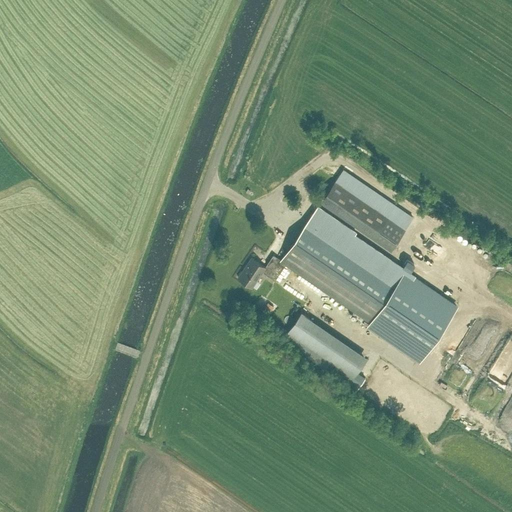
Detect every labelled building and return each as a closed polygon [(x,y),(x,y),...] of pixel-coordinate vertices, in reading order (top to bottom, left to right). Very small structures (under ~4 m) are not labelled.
[(405,228),(388,216),(335,180),(321,200),(374,236),(392,248),(405,228)] [(251,256),(238,276),(252,286),(262,271),(275,279),(286,263),(370,321),(368,324),(420,359),(456,306),(414,277),(415,274),(354,233),(356,231),(318,205),(310,217),(281,259),(273,254),(265,266),(251,256)] [(279,222),(293,228),(295,222),(281,216),(279,222)] [(401,260),(411,265),(416,255),(405,250),(401,260)] [(295,281),(317,296),(314,301),(334,314),(337,310),(344,315),(348,309),(298,277),(295,281)] [(270,299),(264,308),(271,312),(277,303),(270,299)] [(301,310),(282,337),(348,383),(367,356),(301,310)] [(379,371),(427,407),(436,396),(387,360),(379,371)] [(446,380),(466,389),(472,377),(452,368),(446,380)] [(482,387),(474,399),(490,409),(498,397),(482,387)] [(511,454),(506,453),(505,458),(500,456),(498,466),(509,469),(511,456),(511,454)]
